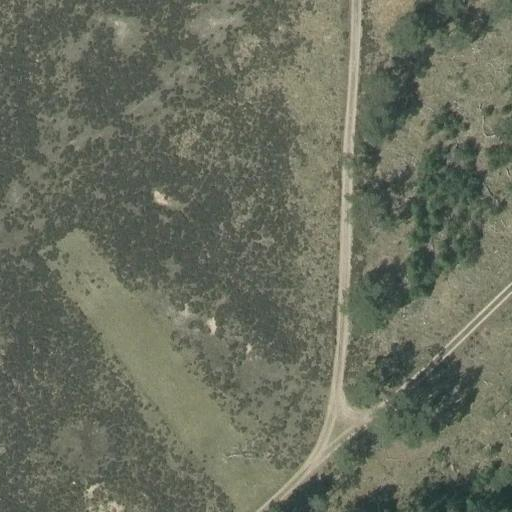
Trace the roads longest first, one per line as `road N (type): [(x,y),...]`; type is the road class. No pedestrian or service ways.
road 1 (track): [(272,511),(312,470),(338,416),(347,347),(356,0)]
road 2 (track): [(320,452),(469,338),(511,295)]
